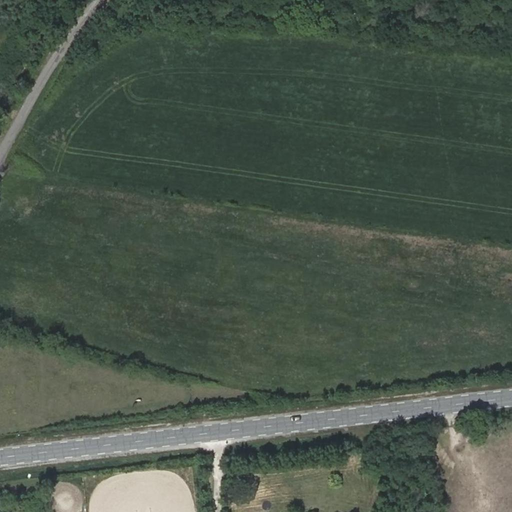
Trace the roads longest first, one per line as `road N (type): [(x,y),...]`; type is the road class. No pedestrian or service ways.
road 1 (secondary): [(511,397),(0,457)]
road 2 (unclassified): [(98,0),(61,43),(0,145)]
